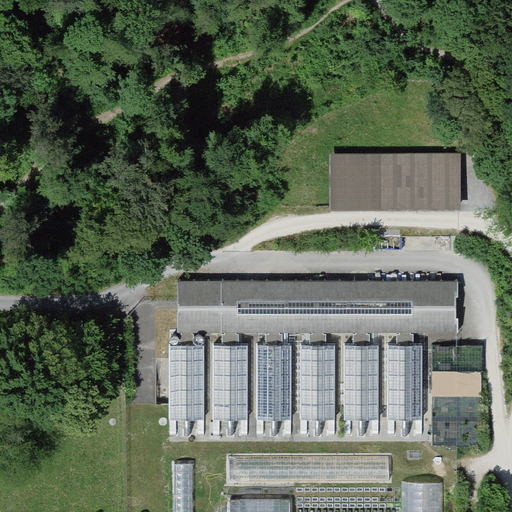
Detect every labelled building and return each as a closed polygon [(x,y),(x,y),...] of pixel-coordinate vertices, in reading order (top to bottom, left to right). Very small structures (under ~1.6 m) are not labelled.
[(463,153),(333,152),(333,209),(463,210),(463,153)] [(460,280),(179,280),(179,299),(179,332),(183,332),(198,332),(226,332),(241,332),(269,332),(284,332),(312,332),(330,332),(356,332),(373,332),(400,332),(417,332),(460,332),(460,280)] [(198,347),(198,332),(183,332),(183,347),(198,347)] [(241,347),(241,332),(226,332),(226,347),(241,347)] [(284,347),(284,332),(269,332),(269,347),(284,347)] [(330,332),(312,332),(312,347),(330,347),(330,332)] [(356,332),(356,346),(373,347),(373,332),(356,332)] [(417,332),(400,332),(400,347),(417,347),(417,332)] [(183,347),(173,346),(172,420),(207,420),(208,347),(198,347),(183,347)] [(356,346),(347,346),(346,420),(381,420),(381,347),(373,347),(356,346)] [(460,346),(434,346),(433,447),(460,448),(485,448),(486,347),(460,346)] [(226,347),(216,347),(215,420),(250,420),(251,347),(241,347),(226,347)] [(269,347),(260,347),(259,420),(294,421),(294,347),(284,347),(269,347)] [(312,347),(304,347),(304,420),(338,421),(339,347),(330,347),(312,347)] [(400,347),(390,347),(390,420),(424,421),(425,347),(417,347),(400,347)] [(388,474),(390,459),(372,457),(370,472),(388,474)] [(442,511),(444,484),(406,482),(404,511),(442,511)] [(228,500),(228,511),(291,511),(291,499),(228,500)]
